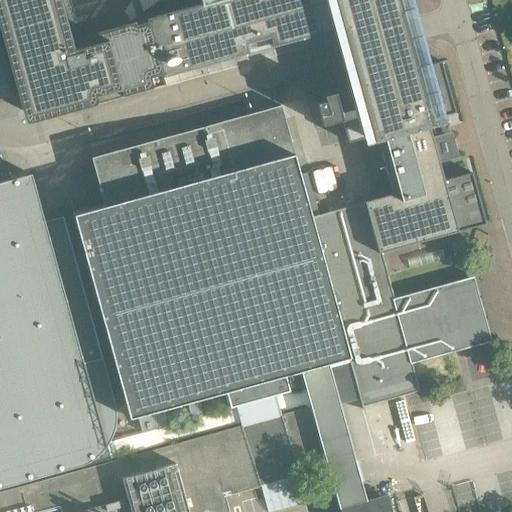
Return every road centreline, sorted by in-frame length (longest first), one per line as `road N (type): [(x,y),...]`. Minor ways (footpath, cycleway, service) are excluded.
road 1 (unclassified): [(0,143),(463,20)]
road 2 (unclassified): [(463,20),(511,196)]
